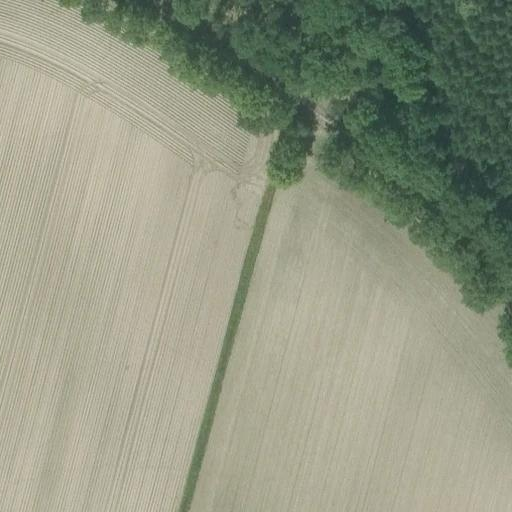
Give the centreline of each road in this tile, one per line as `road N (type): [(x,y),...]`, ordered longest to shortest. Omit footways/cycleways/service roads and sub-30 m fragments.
road 1 (track): [(511,282),(441,206),(316,109),(145,0)]
road 2 (track): [(392,0),(441,206)]
